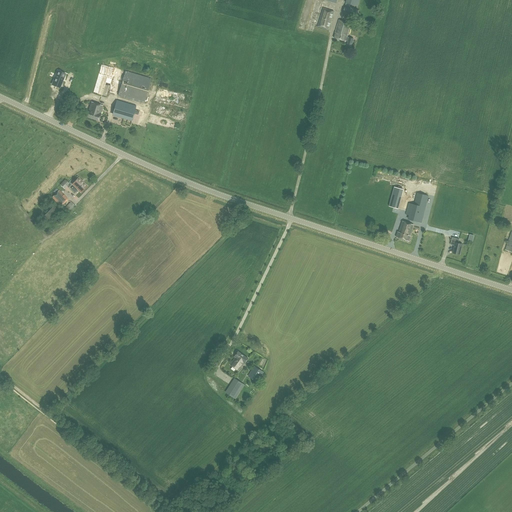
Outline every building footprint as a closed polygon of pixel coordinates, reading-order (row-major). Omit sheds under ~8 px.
[(343,13),(357,18),(360,10),(345,5),(343,13)] [(328,30),(334,10),(323,7),(317,26),(328,30)] [(351,48),(354,38),(347,36),(348,34),(351,23),(339,20),(336,32),(335,32),(334,37),(346,41),(348,41),(347,47),(351,48)] [(86,89),(92,61),(83,59),(76,93),(86,95),(87,89),(86,89)] [(115,68),(102,64),(99,73),(112,77),(115,68)] [(57,68),(54,79),(61,82),(65,71),(57,68)] [(121,80),(118,94),(144,100),(150,77),(133,73),(132,79),(129,78),(128,82),(121,80)] [(132,121),(133,118),(140,120),(143,111),(135,109),(136,105),(117,100),(112,115),(132,121)] [(100,114),(103,105),(91,102),(88,111),(87,111),(86,116),(99,120),(101,114),(100,114)] [(449,182),(456,183),(458,172),(458,173),(462,154),(458,153),(457,153),(456,157),(457,160),(454,161),(456,168),(458,169),(457,172),(451,174),(437,171),(435,183),(440,184),(441,179),(442,183),(445,184),(447,183),(450,184),(449,182)] [(87,186),(78,177),(72,184),(81,192),(87,186)] [(64,189),(70,183),(65,179),(60,184),(64,189)] [(457,184),(451,210),(461,212),(467,186),(457,184)] [(435,187),(428,222),(434,223),(435,220),(438,221),(441,205),(446,206),(447,199),(440,197),(442,190),(445,191),(446,190),(435,187)] [(61,206),(68,199),(59,190),(52,197),(61,206)] [(372,211),(378,196),(371,193),(366,209),(372,211)] [(429,195),(417,193),(414,204),(426,207),(429,195)] [(69,212),(76,205),(71,201),(64,208),(69,212)] [(414,204),(409,203),(406,214),(411,215),(410,220),(422,222),(426,207),(414,204)] [(60,211),(56,208),(54,205),(44,215),(50,221),(60,211)] [(394,230),(396,221),(381,217),(379,225),(382,226),(383,224),(387,225),(386,228),(394,230)] [(410,235),(414,224),(402,221),(398,232),(398,231),(396,237),(409,241),(411,236),(410,235)] [(460,254),(462,244),(458,243),(459,239),(452,237),(451,244),(454,245),(453,253),(460,254)] [(245,363),(244,363),(245,363),(248,358),(238,351),(234,356),(235,357),(238,359),(238,358),(245,363)] [(235,357),(230,364),(239,371),(244,363),(245,363),(238,358),(238,359),(235,357)] [(264,372),(255,366),(250,374),(259,380),(264,372)] [(227,393),(234,398),(243,384),(236,379),(227,393)]
